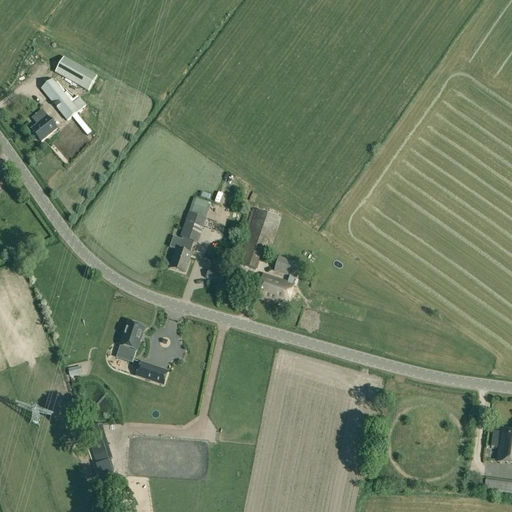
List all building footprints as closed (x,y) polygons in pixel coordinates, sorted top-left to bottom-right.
[(54,72),(88,92),(97,77),(73,64),(64,58),(54,72)] [(53,80),(41,89),(67,121),(86,106),(79,99),(72,104),(53,80)] [(37,125),(31,130),(41,142),(57,129),(42,110),(32,118),(37,125)] [(282,220),(252,209),(239,250),(243,251),(237,265),(257,272),(260,262),(266,264),(282,220)] [(205,218),(188,213),(180,237),(198,243),(206,219),(205,218)] [(194,244),(175,238),(171,248),(176,250),(170,269),(185,274),(191,254),(194,244)] [(284,275),(282,281),(289,284),(291,277),(296,279),(301,264),(279,257),(274,272),(284,275)] [(221,285),(225,276),(209,270),(206,280),(221,285)] [(289,284),(282,281),(263,276),(257,296),(287,306),(294,285),(289,284)] [(118,352),(135,357),(137,351),(144,327),(128,322),(120,345),(118,352)] [(134,379),(164,389),(169,373),(139,364),(134,379)] [(511,463),(511,431),(501,431),(501,432),(493,431),(491,447),(499,448),(498,463),(511,463)] [(511,483),(485,480),(483,496),(511,499),(511,483)]
